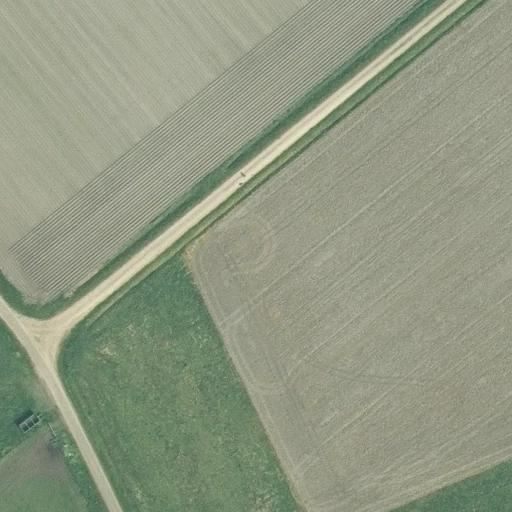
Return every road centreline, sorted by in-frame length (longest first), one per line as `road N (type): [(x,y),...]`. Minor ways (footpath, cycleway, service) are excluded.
road 1 (track): [(456,0),(31,347)]
road 2 (unclassified): [(0,308),(31,347),(111,511)]
